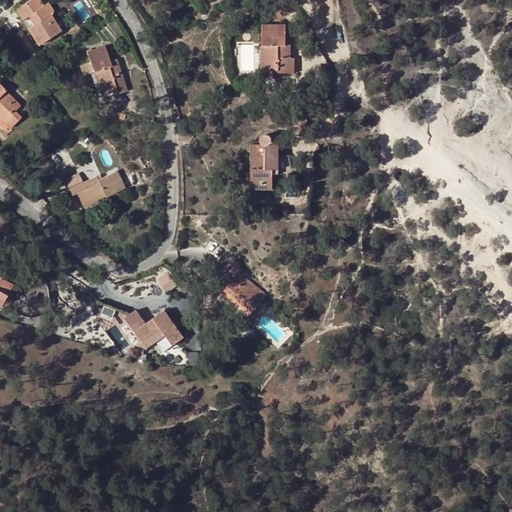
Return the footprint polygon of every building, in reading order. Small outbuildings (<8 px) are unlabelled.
[(31,0),(16,10),(22,20),(27,17),(37,33),(32,36),(38,45),(60,31),(50,16),(54,13),(47,3),(43,5),(40,0),(31,0)] [(27,17),(22,20),(32,36),(37,33),(27,17)] [(278,73),(293,73),(293,58),(290,58),(286,58),(286,46),(281,46),(281,41),(286,41),(285,24),(263,24),(263,45),(267,45),(267,64),(272,65),(272,71),(278,71),(278,73)] [(286,58),(290,58),(290,41),(286,41),(281,41),(281,46),(286,46),(286,58)] [(263,45),(260,45),(260,70),(272,71),(272,65),(267,64),(267,45),(263,45)] [(89,62),(79,66),(83,76),(93,73),(97,71),(103,90),(115,86),(117,91),(118,95),(127,91),(122,75),(119,76),(115,65),(111,66),(110,61),(105,47),(86,53),(89,62)] [(117,59),(110,61),(111,66),(115,65),(119,76),(122,75),(117,59)] [(97,71),(93,73),(101,96),(117,91),(115,86),(103,90),(97,71)] [(0,119),(9,128),(20,118),(14,112),(19,106),(5,92),(5,91),(0,85),(0,119)] [(305,128),(306,120),(295,117),(294,126),(305,128)] [(251,190),(272,190),(272,174),(272,169),(275,169),(275,158),(278,158),(278,141),(271,141),(271,140),(271,137),(270,136),(269,135),(266,133),(264,133),(262,134),(261,135),(260,137),(259,138),(259,141),(260,142),(261,144),(263,145),(264,146),(265,146),(265,149),(254,148),(255,168),(251,168),(251,190)] [(251,144),(251,168),(255,168),(254,148),(265,149),(265,146),(264,146),(263,145),(261,144),(251,144)] [(64,180),(71,196),(76,194),(82,191),(87,202),(103,195),(105,198),(125,189),(117,171),(102,178),(98,180),(96,177),(82,184),(81,181),(77,173),(64,180)] [(81,181),(82,184),(96,177),(98,180),(102,178),(99,173),(81,181)] [(82,191),(76,194),(83,209),(105,198),(103,195),(87,202),(82,191)] [(235,263),(226,274),(232,278),(221,292),(250,314),(265,294),(240,275),(237,272),(240,267),(235,263)] [(0,278),(0,306),(1,305),(12,286),(12,285),(0,278)] [(17,289),(12,286),(1,305),(6,308),(17,289)] [(133,333),(141,345),(160,331),(164,336),(171,346),(183,338),(164,311),(133,333)] [(273,317),(282,325),(287,319),(278,311),(273,317)] [(160,331),(141,345),(145,350),(164,336),(160,331)]
